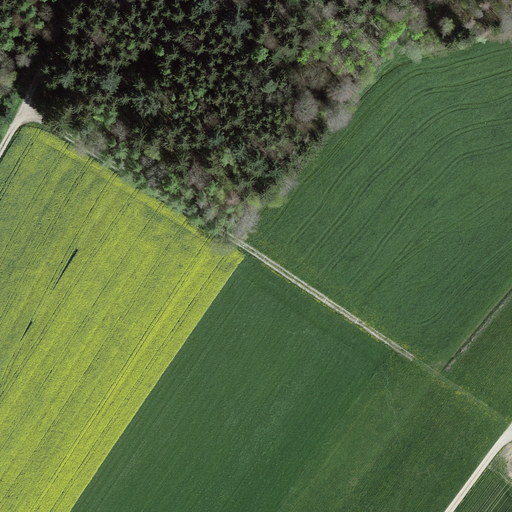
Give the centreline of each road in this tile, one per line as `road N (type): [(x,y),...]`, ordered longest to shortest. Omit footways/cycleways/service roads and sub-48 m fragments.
road 1 (track): [(24,98),(231,237),(399,54),(511,22)]
road 2 (track): [(231,237),(511,426)]
road 3 (track): [(0,147),(75,0)]
